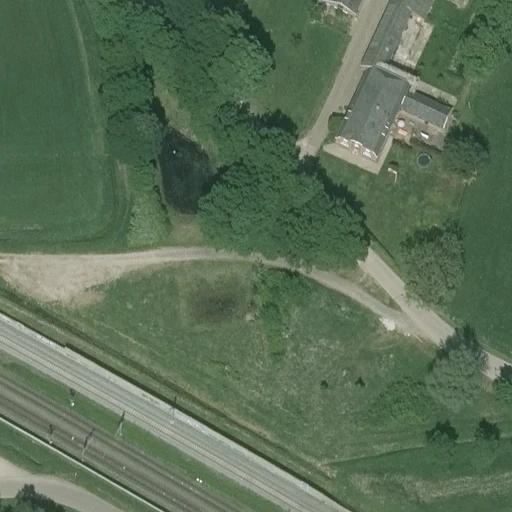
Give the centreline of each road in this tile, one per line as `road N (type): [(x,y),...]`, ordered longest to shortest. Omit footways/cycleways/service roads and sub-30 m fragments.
road 1 (unclassified): [(511,379),(423,321),(142,0)]
road 2 (track): [(0,259),(241,256),(309,271),(393,318),(420,317)]
